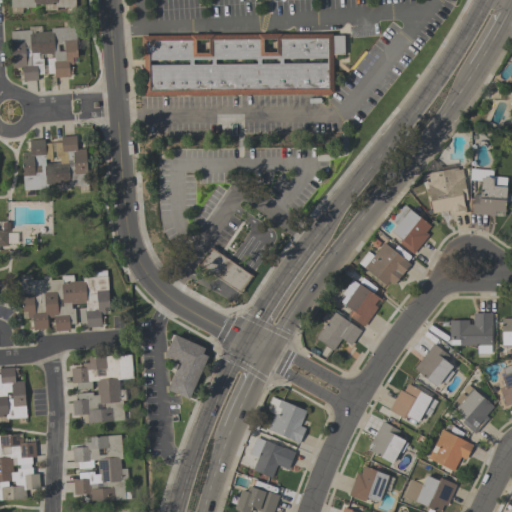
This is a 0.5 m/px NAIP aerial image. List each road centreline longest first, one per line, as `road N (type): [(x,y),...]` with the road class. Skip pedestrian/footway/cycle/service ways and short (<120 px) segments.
road 1 (residential): [(242,341),(169,299),(129,241),(107,0)]
road 2 (primary): [(266,355),(473,67)]
road 3 (primary): [(483,0),(443,75),(308,247)]
road 4 (residential): [(511,278),(447,278),(350,401)]
road 5 (residential): [(51,511),(51,346),(0,357)]
road 6 (primary): [(242,341),(177,511)]
road 7 (residential): [(155,328),(167,446),(190,466)]
road 8 (residential): [(350,401),(320,452),(305,511)]
